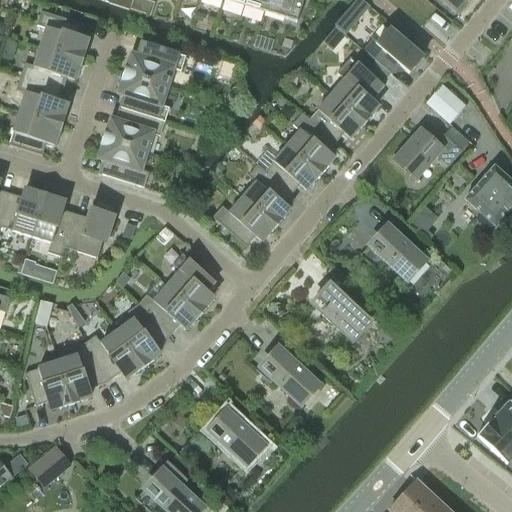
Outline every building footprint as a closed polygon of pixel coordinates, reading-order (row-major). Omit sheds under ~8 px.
[(245,0),(243,6),(264,13),(267,0),(245,0)] [(301,2),(296,0),(267,0),(264,13),(294,23),(301,2)] [(437,0),(457,17),(471,0),(437,0)] [(39,48),(82,62),(85,50),(83,49),(86,41),(79,39),(83,26),(40,12),(35,26),(45,29),(39,48)] [(398,67),(407,75),(421,59),(389,31),(376,46),(371,42),(362,52),(390,76),(398,67)] [(123,75),(167,89),(173,71),(180,73),(184,58),(140,44),(136,56),(133,55),(131,63),(127,61),(123,75)] [(82,62),(39,48),(33,67),(23,64),(19,78),(62,91),(66,79),(73,81),(76,73),(78,74),(82,62)] [(330,96),(364,125),(372,116),(371,114),(376,108),(371,103),(383,88),(349,58),(336,74),(343,81),(330,96)] [(119,109),(163,123),(168,109),(161,107),(167,89),(123,75),(119,88),(122,90),(120,97),(123,98),(119,109)] [(18,113),(61,127),(65,115),(63,114),(65,106),(58,104),(62,91),(19,78),(15,91),(24,94),(18,113)] [(448,126),(464,108),(440,87),(425,105),(448,126)] [(301,115),(335,144),(343,134),(349,139),(354,133),(356,134),(364,125),(330,96),(308,121),(301,114),(301,115)] [(102,140),(147,154),(152,135),(159,137),(163,123),(119,109),(115,121),(113,120),(111,127),(107,126),(102,140)] [(58,139),(61,127),(18,113),(12,133),(8,146),(41,157),(45,144),(53,146),(55,138),(58,139)] [(286,147),(320,177),(328,167),(326,166),(332,159),(326,154),(335,144),(301,115),(291,126),(299,132),(286,147)] [(400,154),(398,152),(390,161),(399,169),(401,167),(415,180),(435,158),(447,168),(460,153),(442,137),(435,146),(419,132),(400,154)] [(141,172),(147,154),(102,140),(98,153),(102,155),(100,162),(102,163),(98,175),(143,189),(147,174),(141,172)] [(320,177),(286,147),(264,172),(257,166),(256,167),(290,196),(299,186),(304,191),(310,184),(312,186),(320,177)] [(217,164),(211,172),(217,177),(224,169),(217,164)] [(241,199),(276,228),(284,219),(282,217),(287,211),(282,206),(290,196),(256,167),(247,177),(254,184),(241,199)] [(463,202),(493,228),(504,216),(511,214),(511,194),(511,193),(511,191),(511,186),(492,169),(463,202)] [(0,222),(9,195),(0,191),(0,222)] [(31,239),(45,196),(33,192),(32,194),(24,191),(21,199),(9,195),(0,222),(0,228),(11,232),(31,239)] [(60,258),(74,215),(62,211),(64,204),(56,202),(56,199),(45,196),(31,239),(50,245),(47,254),(60,258)] [(276,228),(241,199),(228,214),(221,207),(211,219),(245,248),(254,238),(260,243),(266,236),(267,238),(276,228)] [(408,222),(408,223),(408,224),(409,226),(410,226),(411,228),(415,231),(416,232),(418,234),(419,234),(420,235),(422,237),(423,237),(423,238),(424,240),(425,240),(426,241),(427,241),(428,242),(431,238),(431,236),(428,233),(427,232),(428,230),(429,230),(429,229),(430,228),(430,227),(431,227),(431,226),(432,225),(432,224),(435,221),(436,220),(436,219),(435,218),(434,218),(433,216),(432,216),(431,215),(427,211),(426,211),(426,210),(425,210),(425,209),(424,208),(422,209),(421,209),(417,214),(416,215),(415,216),(414,217),(413,219),(412,219),(410,221),(408,222)] [(74,215),(60,258),(61,258),(64,249),(76,253),(96,259),(104,235),(109,237),(115,218),(98,212),(97,215),(89,212),(86,219),(74,215)] [(400,237),(408,228),(395,216),(373,240),(374,242),(359,259),(375,274),(384,264),(404,283),(405,282),(411,287),(428,269),(421,264),(422,263),(405,247),(407,244),(400,237)] [(125,225),(121,238),(130,240),(134,228),(125,225)] [(166,287),(200,317),(208,308),(206,306),(212,300),(206,295),(215,284),(181,255),(171,266),(179,273),(166,287)] [(122,274),(114,283),(122,289),(129,280),(122,274)] [(328,283),(318,294),(314,298),(327,310),(320,317),(349,343),(367,323),(347,305),(349,302),(328,283)] [(137,306),(167,340),(178,327),(184,332),(190,325),(192,327),(200,317),(166,287),(153,302),(145,296),(137,306)] [(0,312),(5,314),(9,300),(0,296),(0,312)] [(39,302),(33,325),(45,328),(51,305),(39,302)] [(116,333),(142,370),(152,363),(151,361),(158,356),(154,350),(167,340),(137,306),(126,314),(132,322),(116,333)] [(78,316),(72,320),(77,330),(84,324),(78,316)] [(84,345),(105,385),(120,374),(124,380),(131,375),(132,377),(142,370),(116,333),(100,345),(94,337),(84,345)] [(278,352),(275,349),(263,362),(276,373),(269,380),(298,407),(316,387),(296,368),(298,366),(294,362),(299,356),(283,340),(282,341),(285,345),(278,352)] [(56,364),(70,407),(82,403),(81,401),(89,398),(87,391),(105,385),(84,345),(72,348),(75,357),(56,364)] [(58,411),(70,407),(56,364),(36,370),(23,375),(34,408),(47,404),(49,411),(58,409),(58,411)] [(242,425),(250,416),(233,400),(233,401),(236,404),(228,412),(225,409),(211,424),(224,436),(217,443),(243,467),(261,447),(244,431),(246,428),(242,425)] [(511,406),(509,404),(492,421),(511,440),(511,406)] [(511,440),(492,421),(475,438),(505,467),(511,459),(511,440)] [(68,467),(58,454),(54,450),(28,472),(42,489),(68,467)] [(18,455),(1,469),(10,479),(26,466),(18,455)] [(165,464),(151,479),(147,483),(149,485),(133,502),(144,511),(154,511),(159,507),(164,511),(196,511),(200,508),(180,490),(186,483),(184,481),(192,472),(175,456),(174,457),(175,458),(168,466),(165,464)] [(0,487),(10,479),(1,469),(0,467),(0,487)] [(444,511),(414,483),(386,511),(444,511)]
